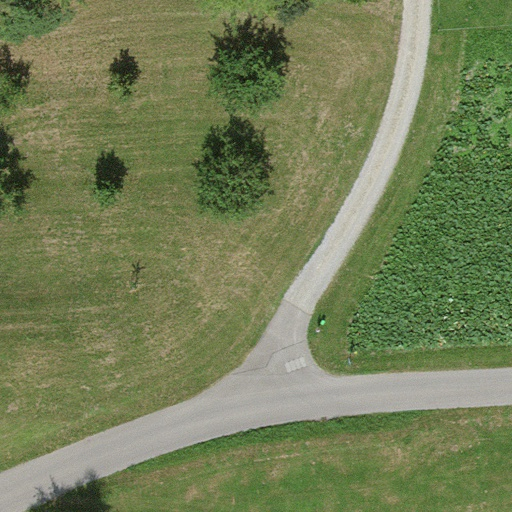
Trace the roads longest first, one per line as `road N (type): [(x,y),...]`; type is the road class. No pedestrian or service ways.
road 1 (unclassified): [(0,499),(249,405),(511,387)]
road 2 (track): [(274,400),(282,353),(310,290),(383,175),(407,103),(424,0)]
